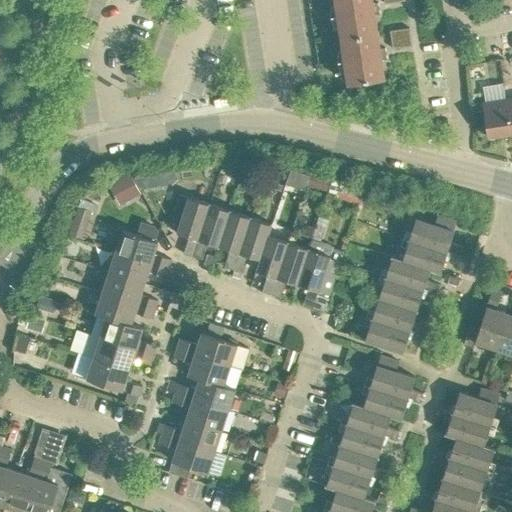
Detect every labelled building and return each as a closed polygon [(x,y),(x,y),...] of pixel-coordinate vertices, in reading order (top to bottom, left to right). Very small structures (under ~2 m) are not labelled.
[(337,15),(340,37),(377,31),(374,14),(379,13),(378,2),(372,3),(371,0),(334,0),(336,13),(330,14),(331,15),(337,15)] [(377,31),(340,37),(343,59),(338,60),(338,61),(344,60),(347,82),(365,80),(375,78),(384,77),(381,59),(386,58),(385,47),(379,48),(377,31)] [(510,132),(505,98),(482,102),(487,135),(510,132)] [(268,162),(264,174),(285,180),(289,169),(268,162)] [(162,185),(160,173),(144,175),(146,187),(162,185)] [(139,193),(129,174),(110,184),(120,203),(139,193)] [(328,190),(340,193),(343,182),(332,179),(328,190)] [(183,253),(193,256),(210,203),(188,196),(177,231),(188,235),(183,253)] [(207,241),(218,245),(230,210),(210,203),(193,256),(205,260),(207,254),(211,255),(211,253),(204,251),(207,241)] [(83,239),(93,209),(78,204),(68,234),(83,239)] [(224,266),(233,269),(250,216),(230,210),(218,245),(230,249),(224,266)] [(437,214),(434,224),(443,227),(446,217),(437,214)] [(248,255),(259,258),(267,234),(268,235),(271,223),(250,216),(233,269),(234,270),(242,272),(248,255)] [(455,220),(446,217),(443,227),(452,230),(455,220)] [(415,218),(402,259),(429,268),(429,269),(440,272),(446,252),(450,241),(453,230),(452,230),(443,227),(434,224),(415,218)] [(155,240),(157,230),(155,225),(141,221),(137,234),(122,229),(115,250),(168,267),(171,258),(153,252),(157,241),(155,240)] [(261,291),(271,294),(288,241),(268,235),(267,234),(259,258),(255,269),(267,273),(261,291)] [(316,294),(328,298),(343,251),(332,247),(333,246),(312,239),(309,248),(297,283),(308,287),(302,304),(312,307),(316,294)] [(285,279),(297,283),(309,248),(288,241),(271,294),(280,297),(285,279)] [(450,241),(446,252),(452,254),(456,243),(450,241)] [(456,243),(452,254),(458,256),(462,245),(456,243)] [(168,267),(115,250),(108,271),(144,283),(147,271),(174,280),(177,270),(168,268),(168,267)] [(212,267),(215,257),(211,255),(207,254),(205,260),(203,264),(212,267)] [(391,255),(378,297),(416,309),(423,289),(426,279),(429,269),(429,268),(402,259),(391,255)] [(234,270),(232,275),(240,278),(242,272),(234,270)] [(108,271),(102,292),(155,309),(158,299),(140,294),(144,283),(108,271)] [(447,282),(457,285),(459,278),(449,275),(447,282)] [(426,279),(423,289),(429,291),(432,281),(426,279)] [(432,281),(429,291),(435,293),(438,283),(432,281)] [(475,341),(496,348),(507,313),(496,309),(501,292),(491,288),(479,328),(477,334),(475,341)] [(95,312),(96,313),(106,316),(130,323),(131,323),(134,312),(152,318),(155,309),(102,292),(95,312)] [(35,307),(32,314),(46,319),(48,312),(51,313),(56,300),(40,295),(36,307),(35,307)] [(416,309),(378,297),(364,339),(402,351),(409,330),(412,320),(416,309)] [(96,313),(90,333),(153,353),(156,344),(138,338),(142,326),(131,323),(130,323),(106,316),(96,313)] [(496,348),(511,353),(511,314),(507,313),(496,348)] [(46,319),(32,314),(28,329),(41,333),(46,320),(46,319)] [(419,322),(412,320),(409,330),(415,332),(419,322)] [(425,324),(419,322),(415,332),(421,334),(425,324)] [(467,332),(477,334),(479,328),(469,325),(467,332)] [(177,348),(229,365),(243,369),(250,348),(236,343),(201,332),(197,343),(180,338),(177,348)] [(465,338),(475,341),(477,334),(467,332),(465,338)] [(90,333),(83,354),(92,357),(128,368),(132,357),(150,363),(153,353),(90,333)] [(427,343),(437,347),(439,340),(429,337),(427,343)] [(473,347),(475,341),(465,338),(463,344),(473,347)] [(187,374),(199,377),(223,385),(223,384),(229,365),(177,348),(174,356),(191,362),(187,374)] [(294,364),(298,352),(289,349),(285,361),(294,364)] [(380,355),(377,364),(386,367),(389,358),(380,355)] [(128,368),(92,357),(86,378),(127,391),(139,395),(141,395),(144,386),(125,380),(128,368)] [(399,361),(389,358),(386,367),(395,370),(399,361)] [(376,364),(363,405),(363,406),(391,415),(390,415),(401,419),(407,398),(410,388),(414,376),(395,370),(386,367),(377,364),(376,364)] [(178,382),(175,392),(227,409),(234,388),(223,384),(223,385),(199,377),(195,388),(178,382)] [(170,380),(166,389),(175,392),(178,382),(170,380)] [(284,398),(288,385),(278,382),(274,394),(284,398)] [(477,397),(486,400),(490,390),(480,387),(477,397)] [(410,388),(407,398),(413,400),(417,390),(410,388)] [(417,390),(413,400),(419,402),(423,392),(417,390)] [(486,400),(496,403),(499,394),(490,390),(486,400)] [(127,391),(124,400),(136,404),(139,395),(127,391)] [(483,445),(483,444),(497,403),(496,403),(486,400),(477,397),(459,391),(452,412),(449,422),(445,433),(455,436),(483,445)] [(189,407),(186,418),(221,430),(227,409),(175,392),(172,401),(189,407)] [(352,402),(339,443),(377,456),(384,436),(387,426),(390,415),(391,415),(363,406),(363,405),(352,402)] [(436,418),(443,420),(446,410),(440,408),(436,418)] [(443,420),(449,422),(452,412),(446,410),(443,420)] [(164,424),(162,433),(214,450),(221,430),(186,418),(182,429),(164,424)] [(159,422),(156,431),(162,433),(164,424),(159,422)] [(387,426),(384,436),(390,438),(393,428),(387,426)] [(393,428),(390,438),(396,440),(399,430),(393,428)] [(214,450),(162,433),(158,442),(176,448),(168,471),(187,477),(191,466),(207,471),(214,450)] [(445,466),(442,477),(480,489),(493,448),(483,444),(483,445),(455,436),(449,456),(445,466)] [(325,485),(336,488),(364,497),(364,496),(370,477),(374,467),(377,456),(339,443),(325,485)] [(0,452),(0,503),(6,505),(17,470),(5,466),(11,449),(2,446),(0,452)] [(258,450),(255,460),(261,462),(264,452),(258,450)] [(433,462),(439,464),(443,454),(436,452),(433,462)] [(439,464),(445,466),(449,456),(443,454),(439,464)] [(6,505),(26,511),(43,459),(34,456),(28,474),(17,470),(6,505)] [(43,459),(26,511),(59,511),(70,479),(65,477),(67,471),(51,466),(52,462),(43,459)] [(374,467),(370,477),(377,479),(380,469),(374,467)] [(380,469),(377,479),(383,481),(386,471),(380,469)] [(435,497),(432,507),(430,511),(472,511),(480,489),(442,477),(435,497)] [(83,503),(86,493),(71,488),(68,499),(83,503)] [(370,511),(374,500),(364,496),(364,497),(336,488),(327,511),(370,511)] [(420,503),(426,505),(429,495),(423,493),(420,503)] [(377,500),(386,504),(388,497),(379,494),(377,500)] [(426,505),(432,507),(435,497),(429,495),(426,505)]
